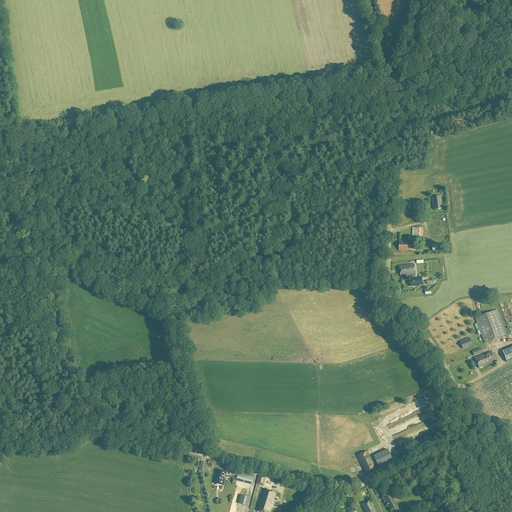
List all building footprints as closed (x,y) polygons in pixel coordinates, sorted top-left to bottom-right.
[(440,196),(432,197),(432,203),(433,203),(434,209),(442,208),(440,196)] [(419,204),(414,203),(413,209),(419,210),(418,214),(422,214),(423,209),(418,209),(419,204)] [(399,241),(399,251),(409,251),(416,251),(416,241),(399,241)] [(412,275),(415,275),(414,264),(399,266),(400,276),(412,275)] [(415,275),(412,275),(413,278),(410,278),(411,286),(422,285),(421,277),(415,278),(415,275)] [(506,335),(497,310),(475,318),(485,343),(506,335)] [(472,345),(469,338),(460,342),(463,349),(472,345)] [(511,347),(503,351),(507,362),(511,360),(511,347)] [(491,351),(485,354),(487,360),(486,361),(487,365),(495,361),(491,351)] [(487,360),(485,354),(475,358),(479,368),(487,365),(486,361),(487,360)] [(379,465),(394,459),(390,450),(379,455),(376,449),(372,451),(379,465)] [(357,456),(365,474),(376,469),(367,451),(357,456)] [(223,485),(226,472),(216,470),(214,483),(223,485)] [(238,472),(236,481),(252,485),(254,476),(238,472)] [(259,475),(256,484),(264,486),(265,477),(259,475)] [(261,511),(269,511),(276,493),(264,489),(257,510),(261,511)] [(389,489),(381,493),(390,511),(398,511),(400,511),(389,489)] [(375,511),(369,501),(362,505),(365,511),(375,511)]
